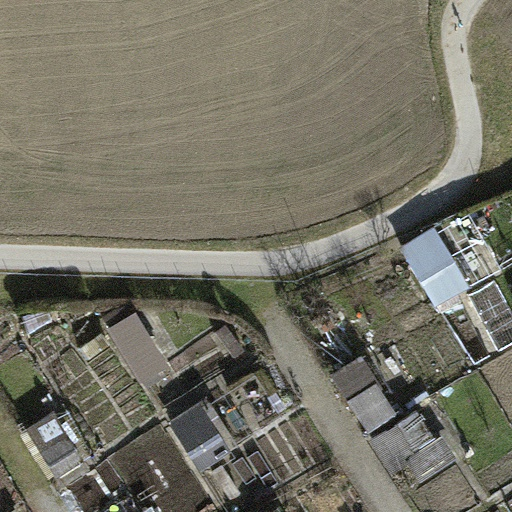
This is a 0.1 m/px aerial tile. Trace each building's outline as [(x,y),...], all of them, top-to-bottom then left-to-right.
[(410,244),(439,305),(477,287),(448,226),(410,244)] [(451,303),(480,361),(511,344),(511,298),(501,278),(451,303)] [(148,311),(119,321),(142,384),(171,373),(148,311)] [(343,370),(373,431),(402,416),(371,356),(343,370)] [(441,407),(380,433),(401,481),(462,455),(441,407)] [(71,486),(80,511),(115,511),(144,502),(131,465),(71,486)]
